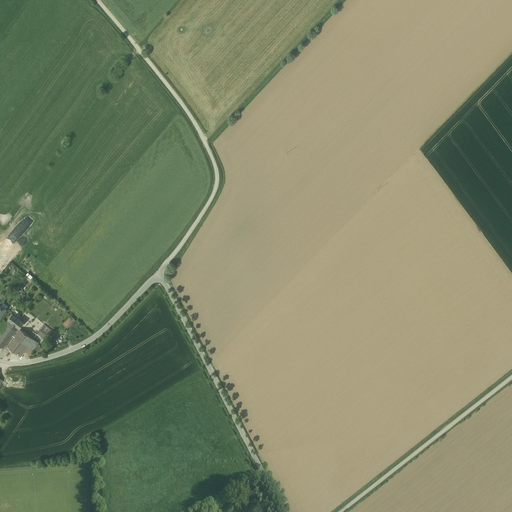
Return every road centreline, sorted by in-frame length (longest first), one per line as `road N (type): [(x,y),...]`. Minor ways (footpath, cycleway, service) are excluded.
road 1 (unclassified): [(98,0),(184,105),(217,168),(211,200),(157,274)]
road 2 (unclassified): [(284,511),(157,274)]
road 3 (unclassified): [(511,376),(340,511)]
road 4 (residential): [(157,274),(80,345),(29,362),(0,361)]
